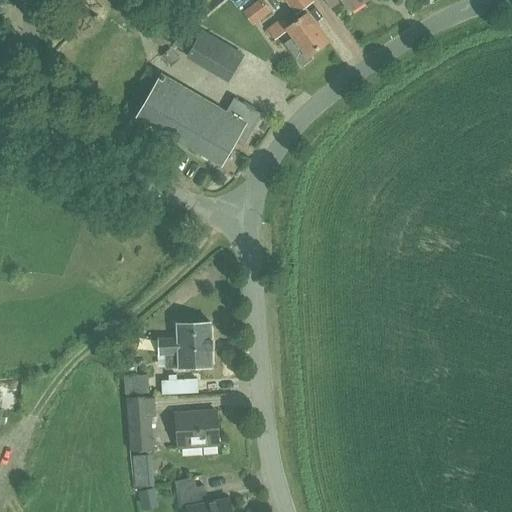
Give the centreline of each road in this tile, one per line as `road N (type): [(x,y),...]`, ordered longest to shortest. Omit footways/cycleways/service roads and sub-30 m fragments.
road 1 (residential): [(250,227),(267,168),(309,111),(447,17),(500,0)]
road 2 (residential): [(287,511),(261,399),(250,227)]
road 3 (residential): [(250,227),(69,155)]
road 4 (residential): [(69,155),(40,110),(33,36)]
